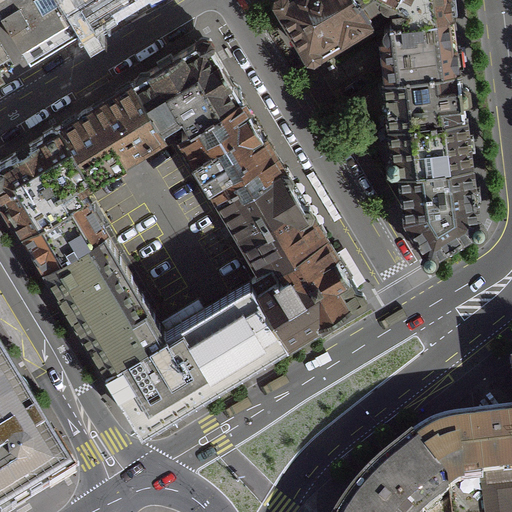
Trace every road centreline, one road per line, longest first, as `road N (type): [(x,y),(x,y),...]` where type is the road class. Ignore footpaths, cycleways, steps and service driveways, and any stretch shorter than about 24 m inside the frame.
road 1 (residential): [(228,0),(420,308)]
road 2 (secondary): [(275,511),(315,460),(511,292)]
road 3 (secondary): [(420,308),(156,478)]
road 4 (residential): [(0,113),(190,0)]
road 5 (tertiary): [(72,391),(0,272)]
road 6 (tertiary): [(72,391),(107,509)]
